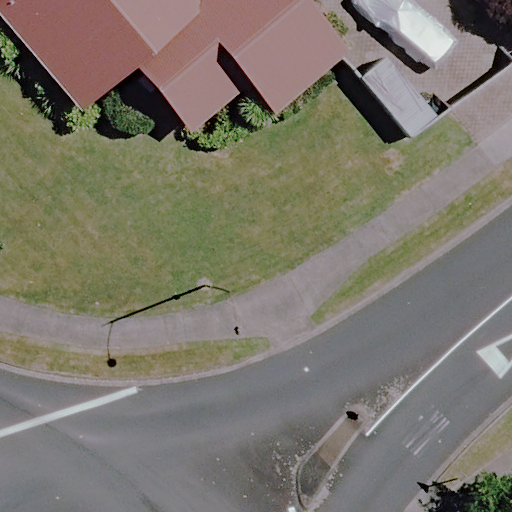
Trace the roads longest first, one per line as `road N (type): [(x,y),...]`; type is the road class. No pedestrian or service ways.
road 1 (residential): [(511,299),(260,511)]
road 2 (tertiary): [(0,506),(67,481),(125,483),(187,511)]
